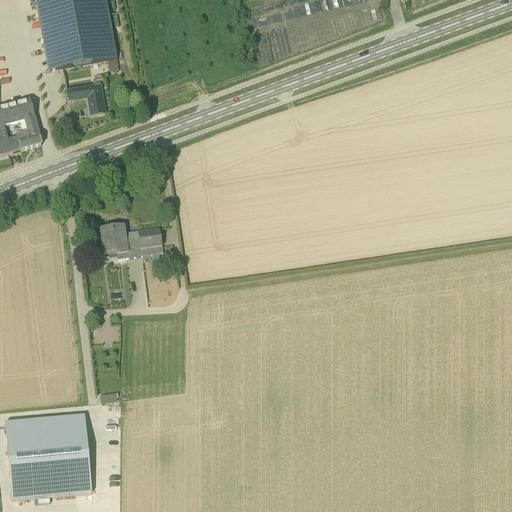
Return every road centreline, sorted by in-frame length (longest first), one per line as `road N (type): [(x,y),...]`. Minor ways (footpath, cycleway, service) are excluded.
road 1 (track): [(511,245),(203,291),(182,296),(172,309),(84,313),(63,168)]
road 2 (secondary): [(0,193),(511,2)]
road 3 (track): [(84,313),(92,406),(106,412),(106,444),(97,451),(103,511)]
